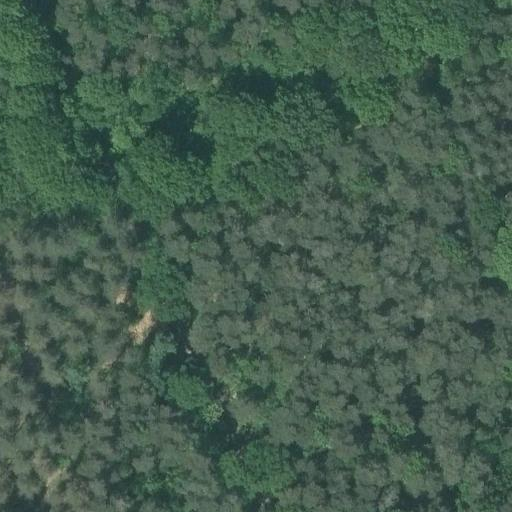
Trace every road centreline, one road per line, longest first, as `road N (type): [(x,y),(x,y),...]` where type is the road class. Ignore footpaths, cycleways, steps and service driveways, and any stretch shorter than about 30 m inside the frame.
road 1 (track): [(272,511),(31,0)]
road 2 (track): [(136,221),(511,57)]
road 3 (track): [(0,276),(91,511)]
road 4 (track): [(136,221),(0,241)]
